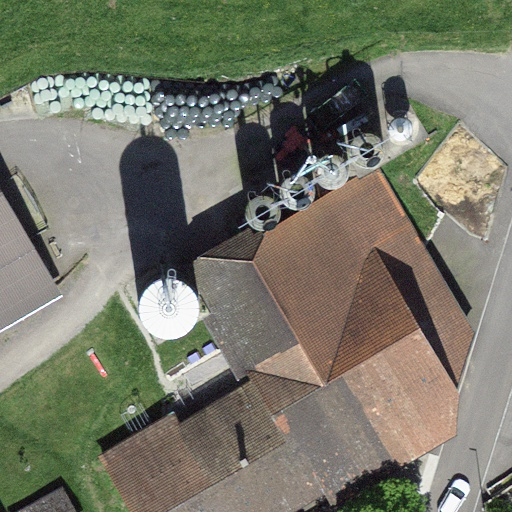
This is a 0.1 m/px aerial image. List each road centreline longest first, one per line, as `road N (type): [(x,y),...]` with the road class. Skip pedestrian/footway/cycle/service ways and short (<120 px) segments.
road 1 (unknown): [(106,204),(194,174),(364,85),(511,63)]
road 2 (residential): [(511,284),(459,511)]
